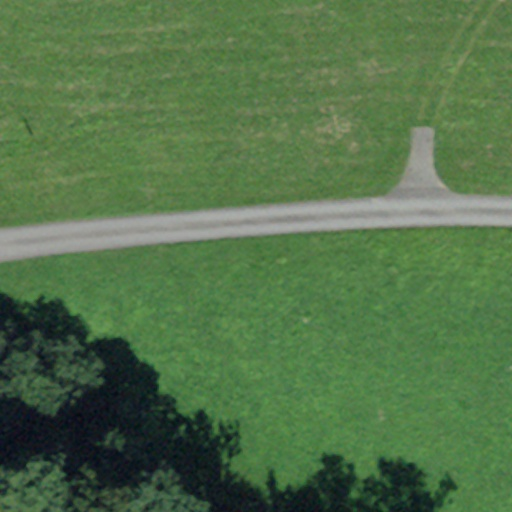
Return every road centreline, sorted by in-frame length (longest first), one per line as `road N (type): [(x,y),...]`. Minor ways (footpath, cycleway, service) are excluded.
road 1 (unclassified): [(511,207),(0,240)]
road 2 (track): [(434,0),(422,98),(423,207)]
